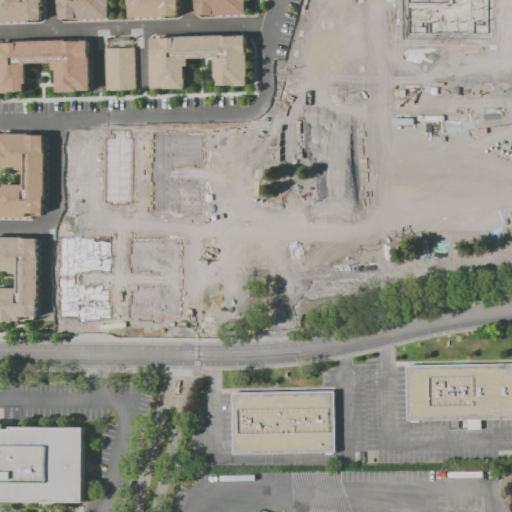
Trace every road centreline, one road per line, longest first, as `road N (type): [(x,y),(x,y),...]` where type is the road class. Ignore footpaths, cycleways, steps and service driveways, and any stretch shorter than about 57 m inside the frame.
road 1 (tertiary): [(0,354),(274,355)]
road 2 (tertiary): [(274,355),(511,313)]
road 3 (residential): [(230,114),(231,316)]
road 4 (residential): [(47,229),(230,228)]
